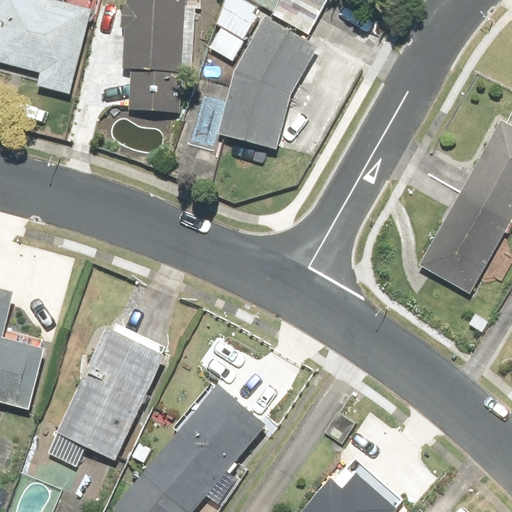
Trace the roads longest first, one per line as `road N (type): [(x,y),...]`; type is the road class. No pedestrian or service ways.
road 1 (residential): [(298,289),(462,0)]
road 2 (residential): [(0,180),(171,228),(298,289)]
road 3 (residential): [(298,289),(440,389),(511,457)]
